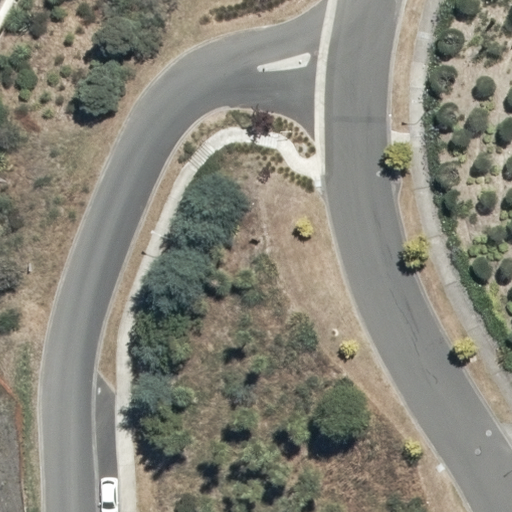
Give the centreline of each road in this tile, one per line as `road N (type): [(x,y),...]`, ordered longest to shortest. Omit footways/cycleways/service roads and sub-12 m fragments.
road 1 (residential): [(360,58),(231,66),(128,153),(59,368),(60,511)]
road 2 (residential): [(511,509),(387,294),(364,214),(360,58)]
